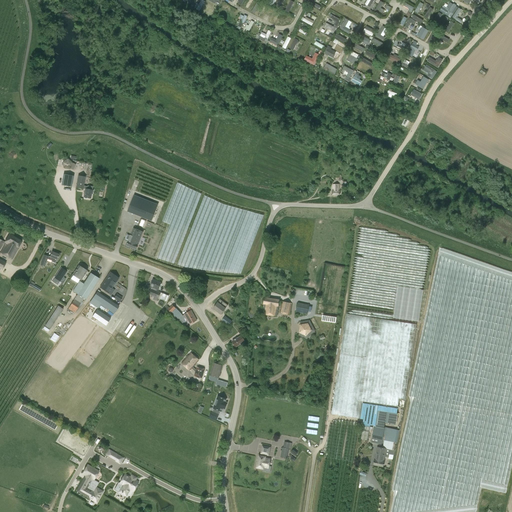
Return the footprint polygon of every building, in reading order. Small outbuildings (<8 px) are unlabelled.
[(201,0),(199,4),(197,3),(194,8),(200,11),(205,1),(203,0),(201,0)] [(311,0),(309,5),(320,10),(322,6),(314,3),(315,0),(311,0)] [(384,14),(385,11),(389,12),(391,6),(379,1),(375,11),(384,14)] [(443,5),(440,11),(462,24),(464,21),(460,18),(461,15),(467,19),(469,16),(466,14),(467,12),(449,2),(447,7),(443,5)] [(252,13),(257,15),(262,6),(258,3),(252,13)] [(406,3),(404,6),(410,9),(407,15),(410,16),(414,7),(406,3)] [(228,15),(229,13),(223,10),(219,17),(231,24),(234,19),(228,15)] [(275,10),(270,21),(273,22),(274,21),(283,25),(287,16),(275,10)] [(237,28),(240,29),(247,16),(240,12),(239,16),(242,17),(237,28)] [(334,26),(337,28),(341,20),(331,14),(329,17),(336,21),(334,26)] [(302,21),(312,25),(314,21),(305,17),(302,21)] [(349,34),(352,28),(349,27),(352,22),(345,18),(339,28),(349,34)] [(408,28),(410,23),(415,25),(417,21),(409,18),(405,26),(408,28)] [(249,32),(254,22),(251,20),(249,25),(246,24),(244,30),(249,32)] [(334,32),(336,28),(326,23),(324,27),(334,32)] [(382,25),(376,36),(382,40),(388,29),(382,25)] [(363,32),(371,35),(374,29),(366,26),(363,32)] [(264,34),(259,32),(257,38),(267,41),(271,31),(268,30),(265,37),(263,37),(264,34)] [(418,37),(428,41),(431,32),(424,30),(424,31),(420,30),(418,37)] [(279,33),(275,40),(271,37),(268,42),(277,46),(283,36),(279,33)] [(282,47),(286,49),(291,38),(287,36),(282,47)] [(368,46),(371,40),(362,36),(360,41),(368,46)] [(295,38),(289,48),(293,50),(299,40),(295,38)] [(403,50),(406,44),(399,41),(397,46),(403,50)] [(406,51),(411,55),(418,48),(414,44),(406,51)] [(333,58),(336,51),(327,47),(324,53),(333,58)] [(357,58),(359,54),(351,51),(347,60),(355,65),(358,59),(357,58)] [(306,55),(303,61),(315,65),(319,55),(315,53),(312,58),(306,55)] [(437,68),(443,59),(439,57),(436,61),(429,57),(427,61),(437,68)] [(324,68),(334,74),(337,69),(327,63),(324,68)] [(426,64),(424,67),(434,73),(436,69),(426,64)] [(341,72),(346,75),(344,79),(349,81),(354,70),(344,66),(341,72)] [(360,85),(362,81),(357,78),(360,72),(357,70),(351,81),(360,85)] [(396,86),(400,77),(388,72),(387,74),(382,72),(378,81),(381,83),(383,78),(393,82),(392,84),(396,86)] [(423,76),(420,81),(417,80),(415,84),(423,89),(429,79),(423,76)] [(62,162),(63,168),(70,170),(70,169),(73,170),(76,165),(73,163),(68,159),(67,159),(62,162)] [(73,176),(63,174),(61,185),(71,187),(73,176)] [(75,188),(83,189),(84,186),(85,177),(78,175),(75,188)] [(93,190),(92,190),(92,187),(87,186),(87,187),(84,186),(83,189),(85,189),(83,197),(84,197),(84,198),(87,199),(87,198),(90,198),(91,194),(92,194),(93,190)] [(133,195),(127,211),(151,220),(158,205),(133,195)] [(127,235),(125,239),(128,241),(126,246),(136,249),(143,232),(133,228),(130,236),(127,235)] [(22,241),(9,234),(5,242),(0,239),(0,249),(3,244),(5,245),(0,253),(12,259),(19,248),(18,247),(22,241)] [(55,263),(56,259),(57,260),(58,257),(59,258),(61,254),(55,252),(55,253),(52,252),(50,257),(48,256),(45,255),(40,265),(44,266),(47,259),(51,261),(51,262),(55,263)] [(81,280),(87,271),(78,265),(72,275),(81,280)] [(61,267),(54,277),(55,278),(60,281),(62,283),(65,279),(63,277),(67,271),(61,267)] [(110,272),(107,276),(99,288),(111,295),(114,290),(112,288),(118,278),(110,272)] [(77,294),(68,309),(74,313),(84,299),(86,300),(99,279),(90,273),(83,284),(79,281),(72,291),(77,294)] [(148,286),(146,290),(150,291),(149,295),(154,297),(153,300),(157,301),(158,298),(158,299),(166,302),(168,296),(157,291),(157,290),(158,290),(161,283),(152,279),(150,286),(148,286)] [(113,314),(119,306),(97,291),(89,303),(98,309),(100,305),(108,310),(113,314)] [(264,297),(263,304),(264,304),(263,314),(277,316),(278,309),(277,309),(277,306),(278,307),(279,300),(264,297)] [(220,299),(218,302),(213,309),(221,315),(228,305),(220,299)] [(289,315),(289,314),(291,303),(282,301),(280,313),(289,315)] [(298,302),(296,311),(307,314),(309,305),(298,302)] [(57,305),(45,326),(50,329),(63,308),(57,305)] [(182,315),(176,308),(172,305),(167,310),(171,313),(172,313),(178,319),(182,315)] [(182,315),(179,318),(184,323),(188,321),(190,324),(196,321),(191,311),(184,314),(182,315)] [(114,328),(118,322),(115,321),(118,315),(115,314),(109,325),(114,328)] [(232,321),(225,316),(221,321),(228,326),(232,321)] [(299,334),(298,335),(307,339),(315,331),(309,321),(300,322),(301,325),(299,334)] [(128,339),(135,327),(133,325),(125,337),(128,339)] [(241,335),(248,331),(245,327),(238,331),(241,335)] [(235,347),(245,341),(241,335),(232,341),(235,347)] [(199,360),(190,353),(181,364),(189,371),(191,369),(195,372),(194,376),(202,379),(204,369),(197,367),(196,370),(193,367),(199,360)] [(213,363),(210,376),(218,378),(222,366),(213,363)] [(215,406),(214,409),(216,409),(215,412),(212,411),(209,416),(216,419),(219,414),(218,414),(219,410),(221,411),(222,408),(225,409),(227,403),(224,402),(225,399),(218,396),(214,406),(215,406)] [(398,413),(387,412),(385,422),(396,424),(398,413)] [(384,440),(396,443),(397,443),(399,430),(385,428),(374,426),(371,442),(382,445),(384,434),(385,435),(384,440)] [(395,450),(396,443),(384,440),(383,448),(377,447),(374,460),(373,464),(383,466),(386,449),(389,449),(388,454),(393,455),(394,450),(395,450)] [(270,458),(265,457),(265,454),(269,455),(270,447),(263,446),(262,454),(262,456),(259,456),(257,467),(263,469),(263,467),(268,468),(270,458)] [(289,449),(282,447),(280,458),(287,459),(289,449)] [(115,461),(121,464),(124,458),(109,449),(105,455),(115,461)] [(99,492),(100,490),(96,487),(93,493),(85,488),(91,478),(94,480),(99,471),(87,465),(82,473),(85,475),(76,491),(96,502),(101,494),(99,492)] [(122,476),(120,480),(121,480),(119,483),(123,485),(122,487),(121,487),(118,492),(121,493),(123,491),(127,493),(130,489),(133,491),(135,488),(135,489),(137,485),(137,484),(138,482),(134,479),(135,477),(131,475),(130,477),(125,474),(123,477),(122,476)]
